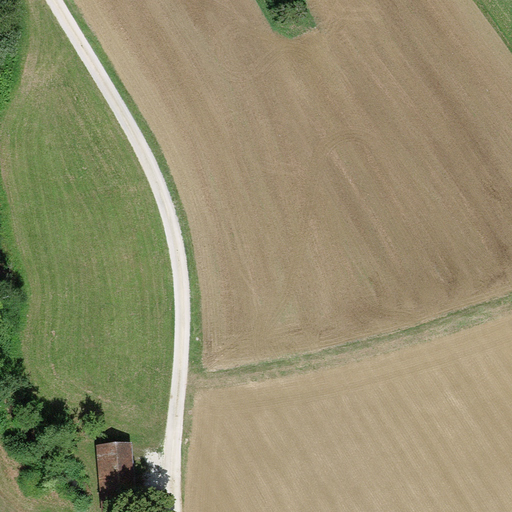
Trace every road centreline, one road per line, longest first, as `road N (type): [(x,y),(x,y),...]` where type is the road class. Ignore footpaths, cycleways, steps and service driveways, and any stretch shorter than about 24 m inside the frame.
road 1 (track): [(171,511),(180,321),(170,230),(153,181),(52,0)]
road 2 (track): [(511,299),(369,347),(179,386)]
